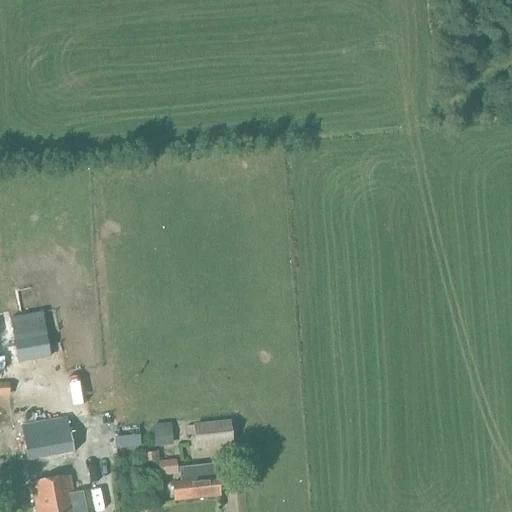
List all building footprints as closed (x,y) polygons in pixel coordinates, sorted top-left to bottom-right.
[(244,161),(219,163),(220,180),(245,179),(244,161)] [(13,216),(0,216),(0,237),(14,237),(13,216)] [(34,331),(2,335),(5,357),(38,352),(34,331)] [(39,392),(41,411),(55,409),(53,391),(39,392)] [(52,422),(20,427),(26,463),(73,455),(66,419),(52,422)] [(171,423),(153,425),(155,448),(173,446),(171,423)] [(234,447),(233,446),(230,423),(193,426),(195,451),(234,447)] [(114,435),(114,449),(137,449),(136,434),(114,435)] [(154,454),(146,455),(146,463),(154,462),(157,461),(159,461),(158,453),(154,453),(154,454)] [(159,461),(157,461),(159,477),(178,475),(176,460),(159,461)] [(173,485),(175,503),(219,498),(217,480),(204,481),(202,467),(179,469),(180,484),(173,485)] [(68,478),(31,485),(36,511),(85,511),(82,493),(72,495),(68,478)]
